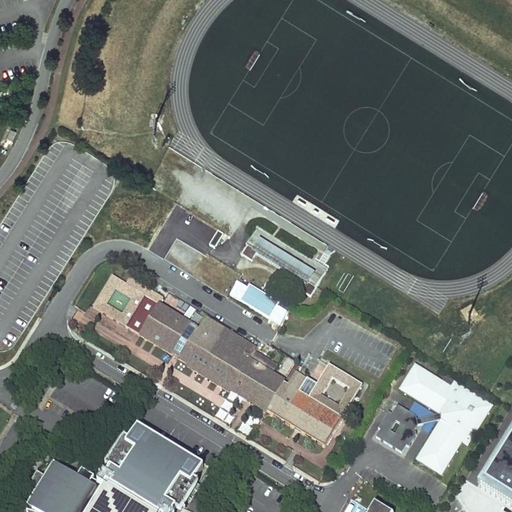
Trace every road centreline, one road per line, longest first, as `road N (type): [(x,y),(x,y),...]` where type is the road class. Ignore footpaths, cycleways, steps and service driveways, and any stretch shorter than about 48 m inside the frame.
road 1 (residential): [(48,327),(330,501),(324,511)]
road 2 (residential): [(267,335),(115,248),(88,257),(48,327)]
road 3 (residential): [(70,0),(26,136),(0,179)]
